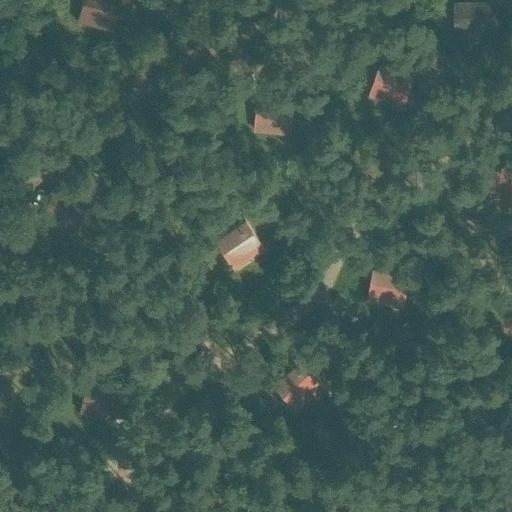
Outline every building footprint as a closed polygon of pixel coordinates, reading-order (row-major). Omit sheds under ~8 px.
[(82,0),(77,21),(113,30),(120,0),(82,0)] [(457,2),(457,27),(497,27),(497,1),(457,2)] [(369,96),(402,107),(414,74),(381,63),(369,96)] [(255,130),(291,133),(295,99),(259,95),(255,130)] [(511,157),(482,177),(502,209),(511,202),(511,157)] [(41,218),(76,232),(88,201),(55,188),(41,218)] [(216,239),(235,268),(265,247),(247,220),(216,239)] [(368,302),(405,308),(409,274),(374,268),(368,292),(368,302)] [(274,383),(297,410),(324,384),(300,360),(274,383)] [(79,412),(87,413),(115,419),(120,385),(85,379),(79,412)] [(0,409),(9,411),(12,385),(0,383),(0,409)]
